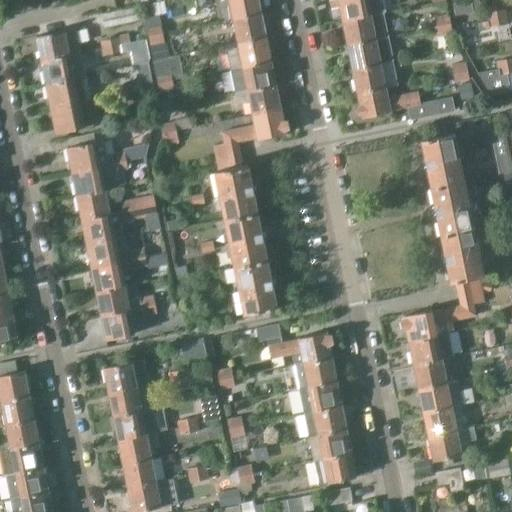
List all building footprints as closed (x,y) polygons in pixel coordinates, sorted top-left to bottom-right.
[(215,0),(220,23),(233,20),(261,14),(258,0),(215,0)] [(337,0),(342,22),(382,14),(379,0),(337,0)] [(461,14),(470,12),(468,1),(459,3),(461,14)] [(138,7),(102,15),(104,28),(141,20),(141,18),(138,7)] [(496,13),(499,26),(508,24),(505,11),(496,13)] [(496,13),(487,15),(490,28),(499,26),(496,13)] [(261,14),(233,20),(237,42),(266,37),(261,14)] [(342,22),(347,46),(387,38),(382,14),(342,22)] [(433,17),(436,29),(450,26),(447,14),(433,17)] [(159,15),(141,18),(141,20),(143,29),(146,28),(161,25),(159,15)] [(146,28),(149,38),(163,35),(161,25),(146,28)] [(452,33),(450,26),(436,29),(437,36),(452,33)] [(41,61),(69,55),(81,53),(76,28),(64,31),(36,36),(41,61)] [(163,35),(149,38),(150,46),(165,43),(163,35)] [(224,45),(229,69),(270,60),(266,37),(237,42),(224,45)] [(392,62),(387,38),(347,46),(352,70),(392,62)] [(109,41),(112,55),(121,53),(118,39),(109,41)] [(112,55),(109,41),(100,43),(103,56),(112,55)] [(41,61),(46,85),(74,80),(69,55),(41,61)] [(247,88),(275,83),(270,60),(229,69),(234,91),(247,88)] [(509,74),(506,60),(497,62),(499,69),(500,75),(507,74),(509,74)] [(357,94),(385,88),(397,85),(392,62),(352,70),(357,94)] [(452,74),(467,71),(465,62),(450,65),(452,74)] [(138,80),(150,78),(151,78),(149,64),(148,63),(135,66),(138,80)] [(499,69),(478,74),(491,96),(511,92),(510,91),(507,74),(500,75),(499,69)] [(467,71),(452,74),(454,84),(469,81),(467,71)] [(158,77),(159,84),(173,81),(172,74),(158,77)] [(46,85),(50,109),(79,103),(79,104),(88,102),(91,102),(86,77),(74,80),(46,85)] [(173,81),(159,84),(161,92),(175,89),(173,81)] [(248,101),(251,116),(280,110),(275,83),(247,88),(234,91),(236,103),(248,101)] [(120,89),(123,103),(132,101),(130,93),(129,87),(120,89)] [(385,88),(357,94),(360,106),(355,108),(357,116),(362,116),(362,119),(390,113),(390,111),(421,105),(418,91),(387,98),(385,88)] [(120,89),(110,91),(113,105),(123,103),(120,89)] [(130,93),(132,101),(139,99),(138,91),(130,93)] [(93,125),(88,102),(79,104),(79,103),(50,109),(55,133),(93,125)] [(280,110),(251,116),(252,123),(220,130),(222,142),(223,145),(238,142),(257,138),(257,139),(285,134),(285,131),(289,129),(287,121),(283,121),(280,110)] [(160,126),(162,134),(176,131),(174,123),(160,126)] [(444,126),(437,128),(438,135),(446,134),(444,126)] [(178,143),(176,131),(162,134),(164,146),(178,143)] [(421,141),(431,188),(465,181),(463,172),(466,170),(460,143),(455,143),(453,134),(421,141)] [(67,148),(72,174),(108,167),(103,140),(67,148)] [(211,145),(214,159),(240,154),(238,142),(223,145),(222,142),(211,145)] [(111,154),(113,163),(126,161),(124,151),(111,154)] [(243,166),(240,154),(214,159),(217,169),(215,170),(215,172),(243,166)] [(128,171),(126,161),(113,163),(115,174),(128,171)] [(247,165),(243,166),(215,172),(224,217),(257,211),(247,165)] [(72,174),(77,197),(105,191),(113,190),(108,167),(72,174)] [(511,170),(503,173),(507,191),(509,204),(509,205),(511,204),(511,170)] [(466,190),(465,181),(431,188),(441,235),(474,228),(472,220),(476,217),(470,191),(466,190)] [(82,222),(110,216),(105,191),(77,197),(82,222)] [(203,194),(190,197),(193,208),(205,205),(203,194)] [(121,202),(123,214),(155,207),(152,196),(121,202)] [(497,197),(484,200),(485,208),(499,205),(497,197)] [(155,207),(123,214),(125,223),(156,217),(155,207)] [(224,217),(234,264),(266,258),(257,211),(224,217)] [(122,224),(125,223),(123,214),(110,216),(82,222),(87,246),(115,240),(125,238),(122,224)] [(450,283),(455,282),(479,276),(484,276),(482,267),(485,265),(479,238),(476,237),(474,228),(441,235),(450,283)] [(87,246),(92,269),(119,263),(115,240),(87,246)] [(507,251),(506,243),(493,246),(495,253),(507,251)] [(129,250),(131,259),(146,256),(144,248),(129,250)] [(146,256),(131,259),(133,269),(148,265),(146,256)] [(277,308),(266,258),(234,264),(244,314),(277,308)] [(92,269),(97,293),(124,288),(119,263),(92,269)] [(4,269),(0,269),(0,293),(8,292),(4,269)] [(455,282),(458,294),(482,289),(479,276),(455,282)] [(97,293),(101,317),(129,311),(124,288),(97,293)] [(484,302),(482,289),(458,294),(460,307),(484,302)] [(213,302),(226,299),(225,290),(211,292),(213,302)] [(0,318),(13,316),(8,292),(0,293),(0,318)] [(139,299),(141,307),(155,304),(154,296),(139,299)] [(155,304),(141,307),(143,321),(158,318),(155,304)] [(432,313),(431,311),(403,317),(404,319),(400,321),(402,329),(406,329),(408,341),(437,335),(435,325),(453,321),(451,308),(432,313)] [(134,334),(129,311),(101,317),(106,340),(134,334)] [(13,316),(0,318),(0,344),(18,341),(13,316)] [(281,342),(280,337),(278,324),(256,328),(258,341),(266,340),(270,359),(299,353),(301,362),(331,357),(329,345),(333,344),(331,335),(327,335),(327,333),(281,342)] [(437,335),(408,341),(413,365),(442,359),(454,356),(449,332),(437,335)] [(204,342),(181,347),(183,359),(206,354),(204,342)] [(331,357),(301,362),(294,364),(299,388),(336,380),(331,357)] [(413,365),(418,389),(447,383),(442,359),(413,365)] [(143,360),(103,368),(108,393),(145,386),(148,385),(143,360)] [(177,371),(179,385),(188,383),(186,369),(177,371)] [(232,369),(218,372),(220,379),(234,377),(232,369)] [(0,402),(29,396),(24,371),(0,375),(0,402)] [(177,371),(167,373),(170,386),(179,385),(177,371)] [(234,377),(220,379),(222,390),(236,387),(234,377)] [(336,380),(299,388),(304,413),(341,405),(336,380)] [(459,380),(447,383),(418,389),(423,413),(460,405),(464,404),(459,380)] [(145,386),(108,393),(113,417),(141,412),(150,410),(145,386)] [(0,426),(34,420),(29,396),(0,402),(0,426)] [(199,399),(204,422),(221,419),(216,396),(199,399)] [(341,405),(304,413),(309,437),(346,429),(341,405)] [(464,429),(460,405),(423,413),(428,437),(464,429)] [(141,412),(113,417),(118,439),(154,431),(151,419),(142,420),(141,412)] [(186,418),(189,433),(198,431),(195,416),(186,418)] [(186,418),(177,420),(180,435),(189,433),(186,418)] [(227,421),(229,429),(243,426),(241,418),(227,421)] [(0,452),(39,445),(34,420),(0,426),(0,452)] [(243,426),(229,429),(231,439),(245,436),(243,426)] [(461,455),(459,444),(476,440),(473,427),(464,429),(428,437),(433,461),(461,455)] [(346,429),(309,437),(314,461),(351,453),(346,429)] [(156,431),(154,431),(118,439),(123,464),(152,458),(150,448),(159,446),(156,431)] [(0,459),(3,476),(44,468),(39,445),(0,452),(0,459)] [(351,453),(314,461),(319,485),(356,477),(351,453)] [(152,458),(123,464),(127,487),(156,481),(152,458)] [(484,464),(486,477),(510,473),(508,460),(484,464)] [(206,466),(207,472),(230,468),(229,461),(206,466)] [(486,477),(484,464),(474,466),(476,479),(486,477)] [(209,478),(207,472),(206,466),(197,468),(199,480),(209,478)] [(240,477),(254,474),(253,467),(239,470),(240,477)] [(11,499),(49,491),(44,468),(3,476),(0,476),(2,486),(8,485),(11,499)] [(190,482),(199,480),(197,468),(187,470),(190,482)] [(460,469),(436,473),(438,485),(449,483),(451,492),(464,489),(460,469)] [(240,477),(242,485),(242,487),(252,485),(256,484),(254,474),(240,477)] [(173,478),(156,481),(127,487),(132,511),(134,511),(171,505),(167,487),(175,486),(173,478)] [(242,485),(237,486),(238,490),(241,503),(245,502),(244,496),(249,495),(248,492),(253,491),(252,485),(242,487),(242,485)] [(352,501),(350,489),(326,493),(328,505),(352,501)] [(238,490),(218,494),(220,507),(241,503),(238,490)] [(11,499),(13,511),(52,511),(49,491),(11,499)] [(311,496),(302,498),(304,511),(306,511),(314,511),(311,496)]
